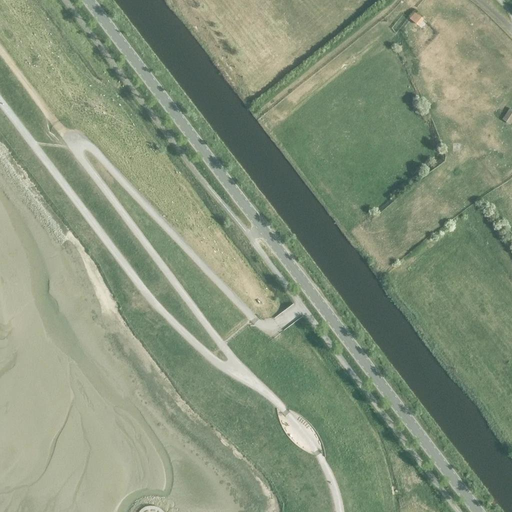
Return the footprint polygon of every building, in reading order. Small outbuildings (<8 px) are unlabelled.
[(416,13),(410,19),(418,26),(423,19),(416,13)] [(511,107),(508,106),(502,117),(510,121),(511,117),(511,107)] [(104,295),(113,287),(106,279),(97,287),(104,295)] [(114,289),(106,296),(115,307),(123,299),(114,289)] [(124,305),(119,314),(130,321),(135,312),(124,305)]
